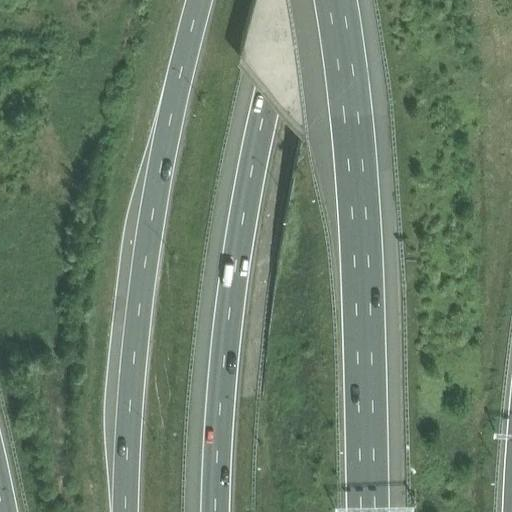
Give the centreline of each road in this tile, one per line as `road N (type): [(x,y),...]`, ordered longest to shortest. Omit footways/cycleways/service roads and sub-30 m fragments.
road 1 (motorway): [(289,0),(235,230),(215,427),(216,511)]
road 2 (trunk): [(201,0),(150,219),(125,511)]
road 3 (motorway): [(369,511),(361,212),(335,0)]
